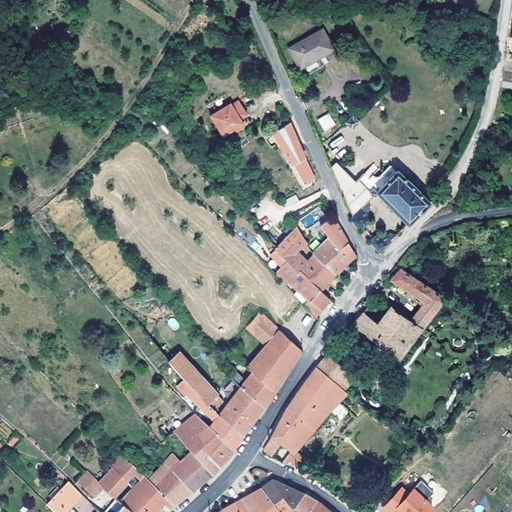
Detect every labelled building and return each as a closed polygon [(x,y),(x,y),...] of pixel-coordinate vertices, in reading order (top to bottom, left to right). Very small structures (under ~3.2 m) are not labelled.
[(300,68),(334,49),(322,29),(289,48),(300,68)] [(217,49),(230,43),(227,36),(214,42),(217,49)] [(242,123),(239,118),(246,114),(238,101),(231,105),(230,104),(211,116),(223,134),(235,127),(240,124),(242,123)] [(335,124),(329,112),(318,119),(324,130),(335,124)] [(352,127),(358,121),(352,116),(346,121),(352,127)] [(315,179),(304,157),(301,150),(289,123),(273,132),(293,164),(304,184),(315,179)] [(430,202),(418,190),(409,181),(397,170),(397,171),(390,164),(381,174),(372,165),(364,173),(357,180),(338,160),(331,168),(333,173),(348,205),(353,216),(353,217),(353,218),(353,219),(353,220),(352,221),(358,227),(359,226),(361,226),(362,227),(363,227),(371,220),(370,219),(370,216),(371,216),(370,213),(369,212),(368,210),(369,207),(366,202),(378,191),(408,223),(430,202)] [(286,207),(299,200),(296,194),(283,201),(286,207)] [(346,264),(356,255),(333,216),(320,225),(330,238),(314,254),(336,274),(346,264)] [(336,274),(314,254),(307,262),(301,256),(297,252),(307,243),(297,226),(277,247),(274,249),(286,261),(288,259),(321,290),(329,282),(336,274)] [(391,241),(395,237),(395,236),(395,235),(394,235),(394,234),(393,234),(393,233),(392,233),(389,234),(385,230),(383,231),(382,231),(379,229),(372,238),(372,239),(373,239),(373,240),(373,241),(373,242),(372,243),(377,250),(378,249),(380,249),(381,249),(382,250),(391,241)] [(286,261),(274,249),(277,247),(274,245),(268,251),(270,254),(282,266),(286,261)] [(321,290),(288,259),(286,261),(282,266),(278,271),(289,281),(299,290),(309,299),(304,305),(315,317),(323,308),(331,299),(321,290)] [(444,296),(415,278),(400,268),(394,276),(388,282),(391,284),(393,284),(397,283),(420,298),(418,301),(422,304),(410,319),(422,325),(433,310),(444,296)] [(289,281),(278,271),(275,274),(285,285),(289,281)] [(309,299),(299,290),(294,294),(304,305),(309,299)] [(422,325),(410,319),(406,317),(393,307),(391,305),(377,322),(363,311),(356,319),(352,323),(393,355),(397,358),(422,325)] [(279,330),(259,312),(245,328),(266,345),(279,330)] [(308,327),(313,319),(306,315),(301,323),(308,327)] [(287,371),(293,363),(302,350),(279,330),(266,345),(247,367),(253,372),(275,391),(282,380),(287,371)] [(218,394),(179,352),(168,362),(184,379),(185,381),(186,382),(208,405),(218,394)] [(354,377),(327,354),(316,366),(329,376),(344,389),(354,377)] [(322,419),(346,390),(344,389),(329,376),(316,366),(311,374),(301,388),(287,407),(272,435),(263,449),(272,455),(282,442),(294,452),(322,419)] [(275,391),(253,372),(246,380),(233,370),(229,374),(241,387),(265,406),(275,391)] [(382,379),(373,372),(366,381),(375,388),(382,379)] [(208,405),(186,382),(185,381),(184,379),(176,386),(183,394),(185,392),(214,421),(210,427),(233,447),(237,441),(243,434),(219,414),(216,411),(208,405)] [(253,422),(265,406),(241,387),(240,388),(220,414),(219,414),(243,434),(251,424),(253,422)] [(222,464),(235,449),(233,447),(210,427),(206,424),(201,419),(195,414),(174,432),(192,452),(213,474),(222,464)] [(125,483),(138,469),(133,464),(120,451),(107,466),(111,470),(99,484),(103,488),(114,496),(125,483)] [(213,474),(192,452),(181,462),(174,453),(165,462),(166,463),(154,474),(149,479),(160,490),(173,505),(186,495),(194,489),(213,474)] [(304,461),(294,452),(284,464),(299,466),(304,461)] [(154,474),(148,468),(142,473),(144,475),(149,479),(154,474)] [(131,489),(144,475),(142,473),(138,469),(125,483),(131,489)] [(103,488),(99,484),(88,471),(85,474),(88,476),(80,484),(94,497),(103,488)] [(80,484),(88,476),(85,474),(77,481),(80,484)] [(173,505),(160,490),(149,479),(144,475),(131,489),(120,501),(133,511),(155,511),(165,503),(170,508),(173,505)] [(289,511),(296,504),(304,493),(296,490),(291,487),(290,487),(291,483),(286,481),(285,485),(277,482),(273,479),(266,483),(261,487),(280,511),(289,511)] [(402,487),(383,507),(389,511),(400,511),(401,511),(402,511),(425,511),(432,505),(426,500),(434,491),(421,480),(409,493),(402,487)] [(55,511),(65,511),(82,495),(69,481),(47,504),(55,511)] [(280,511),(261,487),(259,489),(249,494),(242,498),(251,511),(280,511)] [(309,496),(304,493),(296,504),(303,511),(306,511),(316,501),(309,496)] [(101,511),(84,496),(76,504),(77,505),(82,510),(83,511),(101,511)] [(133,511),(120,501),(117,498),(104,511),(133,511)] [(251,511),(242,498),(232,504),(225,508),(223,508),(225,511),(251,511)] [(330,511),(325,507),(316,501),(306,511),(330,511)]
